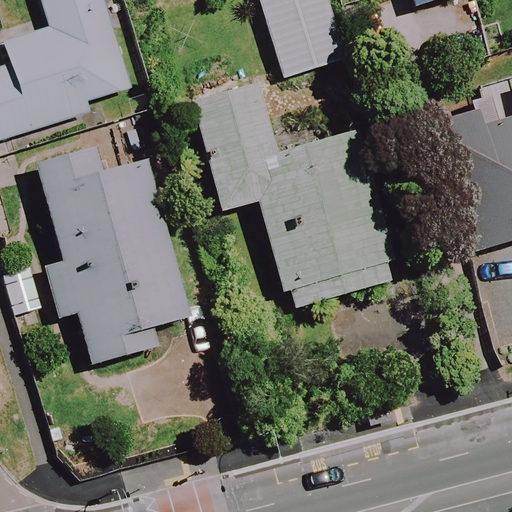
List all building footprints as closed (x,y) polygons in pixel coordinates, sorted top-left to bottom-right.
[(125,95),(96,0),(28,0),(37,28),(0,39),(0,144),(79,120),(76,110),(125,95)] [(337,67),(316,0),(248,0),(274,86),(337,67)] [(399,0),(403,13),(446,0),(399,0)] [(511,89),(501,92),(509,121),(480,128),(478,123),(433,135),(466,256),(511,243),(511,89)] [(212,217),(249,207),(274,300),(280,298),(285,314),(378,289),(339,142),(265,161),(246,91),(183,108),(212,217)] [(180,325),(131,143),(25,171),(52,269),(34,274),(47,324),(68,318),(82,371),(151,353),(146,334),(180,325)]
